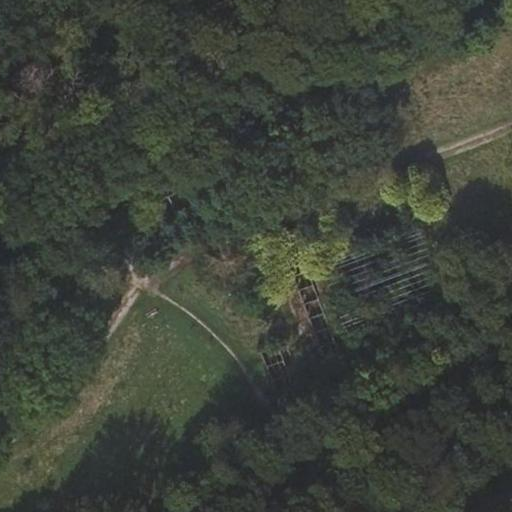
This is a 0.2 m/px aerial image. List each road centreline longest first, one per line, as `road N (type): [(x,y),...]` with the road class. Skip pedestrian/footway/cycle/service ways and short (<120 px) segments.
road 1 (track): [(0,467),(63,418),(162,287),(511,131)]
road 2 (track): [(0,143),(162,287)]
